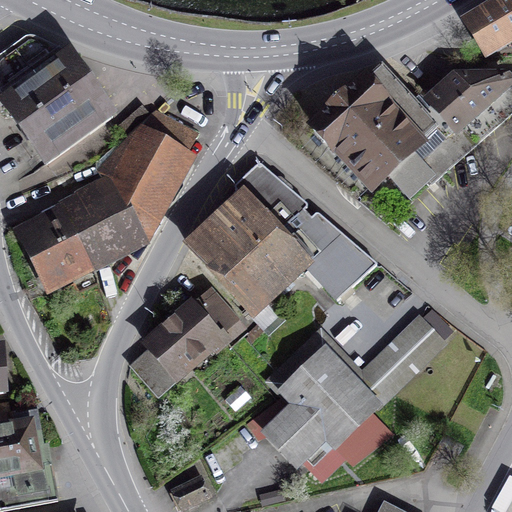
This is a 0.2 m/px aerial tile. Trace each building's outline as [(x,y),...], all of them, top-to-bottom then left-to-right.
[(491,56),(511,43),(511,1),(511,0),(509,0),(470,24),(487,52),(488,52),(491,56)] [(113,116),(68,60),(32,42),(0,63),(0,70),(4,109),(48,165),(113,116)] [(425,115),(382,69),(364,85),(363,83),(314,128),(336,153),(337,152),(372,191),(389,176),(410,199),(432,179),(435,182),(511,113),(511,76),(508,77),(511,80),(511,83),(459,129),(437,104),(425,115)] [(437,104),(459,129),(511,83),(511,80),(508,77),(505,79),(458,79),(433,101),(437,104)] [(141,107),(117,129),(125,137),(149,117),(141,107)] [(170,124),(130,155),(112,188),(21,233),(48,292),(144,239),(195,136),(170,124)] [(307,205),(262,166),(261,166),(260,166),(259,166),(258,166),(237,186),(236,187),(235,188),(235,189),(236,190),(236,191),(243,198),(277,236),(224,285),(259,324),(248,334),(254,341),(266,331),(270,335),(289,319),(272,301),(307,268),(338,302),(377,266),(320,216),(319,216),(318,215),(317,215),(316,216),(315,216),(307,224),(300,215),(307,209),(307,208),(308,207),(308,206),(307,205)] [(189,247),(224,285),(277,236),(243,198),(189,247)] [(242,331),(210,293),(146,346),(150,352),(132,367),(160,400),(242,331)] [(356,382),(317,343),(274,381),(299,407),(269,433),(317,479),(359,442),(368,453),(383,436),(363,417),(444,345),(418,320),(356,382)] [(42,413),(0,420),(0,509),(57,499),(42,413)] [(200,480),(173,492),(181,511),(209,500),(200,480)] [(404,511),(384,502),(378,511),(404,511)]
